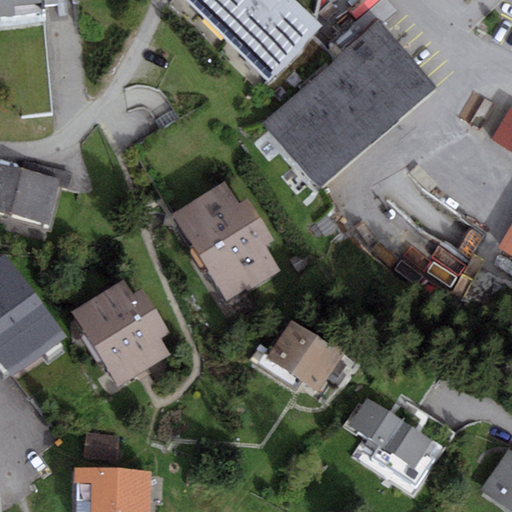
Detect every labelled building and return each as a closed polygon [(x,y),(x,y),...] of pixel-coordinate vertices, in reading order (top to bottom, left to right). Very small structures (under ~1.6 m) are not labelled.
[(0,0),(0,32),(13,32),(45,30),(46,30),(43,0),(0,0)] [(275,89),(188,0),(176,0),(285,111),(340,66),(318,48),(275,89)] [(188,0),(275,89),(318,48),(322,44),(315,37),(278,0),(188,0)] [(322,0),(278,0),(315,37),(322,0)] [(329,50),(340,64),(398,18),(383,0),(376,0),(354,18),(360,25),(329,50)] [(53,118),(45,30),(13,32),(21,120),(53,118)] [(285,111),(263,129),(315,193),(432,97),(380,34),(340,66),(285,111)] [(437,105),(432,97),(315,193),(322,201),(437,105)] [(0,162),(0,211),(49,224),(59,186),(68,189),(72,172),(24,160),(21,168),(0,162)] [(238,203),(224,180),(172,212),(226,301),(279,269),(264,244),(273,238),(248,197),(238,203)] [(511,256),(511,226),(499,249),(511,256)] [(0,258),(0,374),(43,343),(48,350),(61,340),(0,258)] [(124,279),(72,311),(117,386),(170,354),(160,338),(170,332),(142,287),(132,293),(124,279)] [(335,347),(291,318),(265,357),(319,393),(329,378),(335,382),(356,351),(339,340),(335,347)] [(443,447),(367,395),(348,424),(379,445),(372,457),(416,487),(443,447)] [(119,436),(86,433),(84,456),(116,460),(119,436)] [(511,511),(511,451),(509,450),(481,490),(511,511)] [(44,455),(20,466),(28,485),(53,474),(44,455)] [(151,511),(152,469),(77,468),(76,511),(151,511)]
